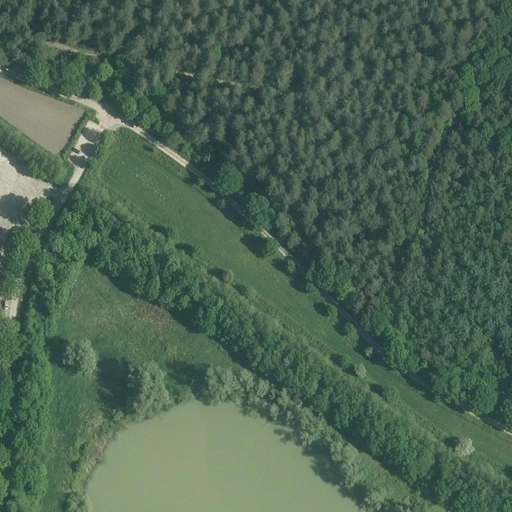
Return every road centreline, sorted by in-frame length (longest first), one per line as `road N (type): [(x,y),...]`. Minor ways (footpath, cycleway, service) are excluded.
road 1 (track): [(511,430),(397,363),(229,199),(162,147),(114,115),(0,68)]
road 2 (track): [(0,16),(128,64),(454,133),(511,169)]
road 3 (unclassified): [(0,464),(21,270),(114,115)]
road 4 (track): [(454,133),(508,0)]
